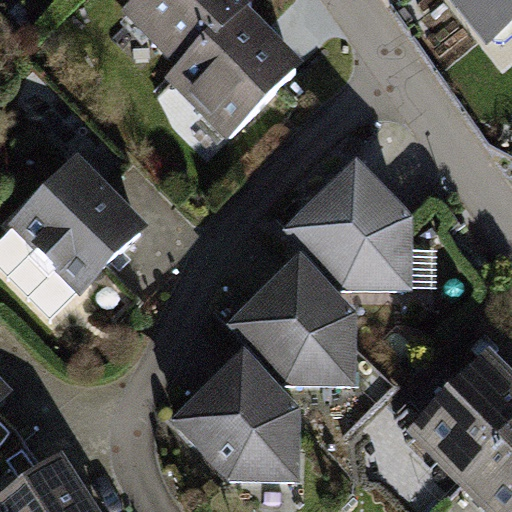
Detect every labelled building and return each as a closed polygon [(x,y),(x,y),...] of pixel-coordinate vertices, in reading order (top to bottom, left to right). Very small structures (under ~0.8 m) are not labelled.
[(144,0),(130,14),(185,72),(240,19),(251,8),(242,0),(144,0)] [(511,0),(457,0),(490,40),(491,39),(495,44),(504,44),(511,38),(511,0)] [(185,72),(174,83),(230,140),(296,76),(240,19),(185,72)] [(76,169),(18,227),(82,292),(141,235),(76,169)] [(357,177),(292,240),(343,293),(407,293),(408,229),(357,177)] [(300,272),(236,335),(286,387),(351,387),(351,323),(300,272)] [(245,366),(179,431),(231,483),(295,483),(296,418),(245,366)] [(511,392),(486,366),(415,436),(465,486),(511,439),(511,392)] [(0,448),(10,439),(0,428),(0,404),(5,400),(0,395),(0,448)] [(511,511),(511,439),(465,486),(490,511),(511,511)] [(24,490),(0,505),(0,511),(87,511),(59,468),(39,480),(22,454),(7,464),(24,490)]
